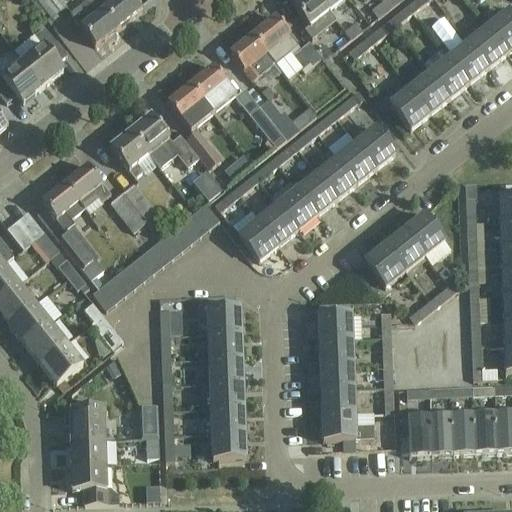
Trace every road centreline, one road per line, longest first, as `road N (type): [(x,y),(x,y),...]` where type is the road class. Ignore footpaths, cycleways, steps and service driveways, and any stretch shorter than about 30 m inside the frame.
road 1 (residential): [(511,109),(279,295),(273,316),(281,478),(295,492),(511,484)]
road 2 (residential): [(0,167),(196,13)]
road 3 (residential): [(40,511),(35,422),(0,374)]
